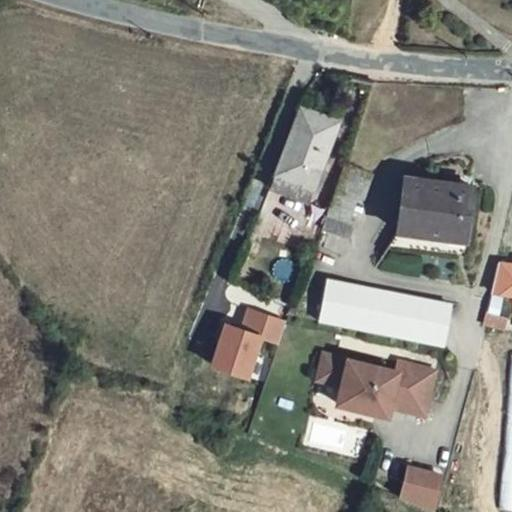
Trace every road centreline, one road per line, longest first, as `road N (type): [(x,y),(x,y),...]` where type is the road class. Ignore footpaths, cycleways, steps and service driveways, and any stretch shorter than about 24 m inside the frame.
road 1 (tertiary): [(511,77),(385,64),(57,0)]
road 2 (track): [(493,511),(490,367),(466,343)]
